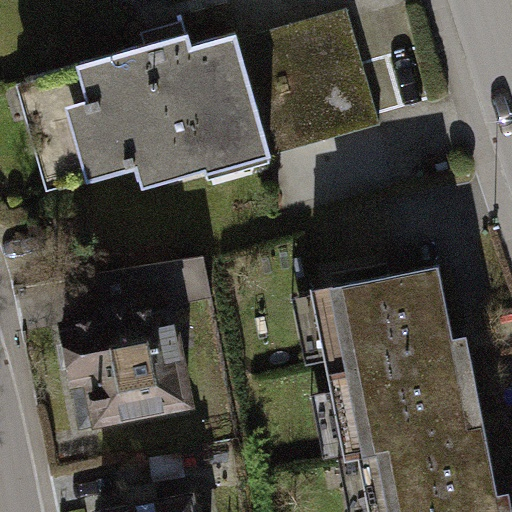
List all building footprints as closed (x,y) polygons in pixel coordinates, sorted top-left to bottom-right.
[(75,67),(12,84),(48,193),(81,184),(100,179),(130,170),(137,194),(245,164),(268,157),(375,134),(340,11),(234,40),(216,45),(179,56),(174,39),(97,61),(75,67)] [(431,268),(291,293),(321,456),(351,450),(483,426),(463,332),(448,333),(431,268)] [(168,302),(47,325),(69,439),(190,416),(168,302)] [(483,426),(351,450),(364,511),(511,511),(511,507),(508,488),(495,489),(483,426)] [(194,511),(191,498),(112,511),(194,511)]
